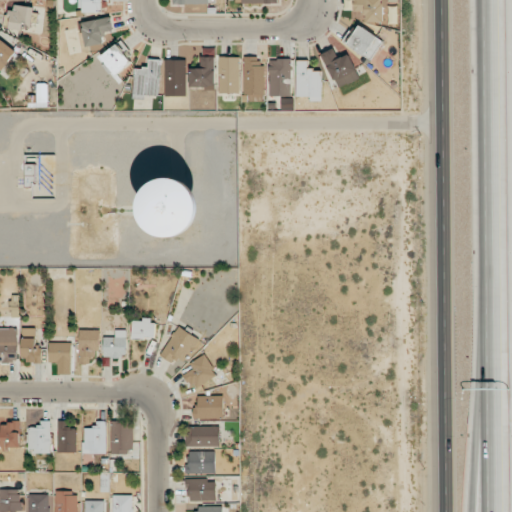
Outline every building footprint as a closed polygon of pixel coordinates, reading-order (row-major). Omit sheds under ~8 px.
[(384,0),(353,0),(353,11),(366,11),(366,21),(385,22),(384,0)] [(35,8),(10,3),(7,26),(31,30),(35,8)] [(398,6),(385,6),(385,23),(397,23),(398,6)] [(105,43),(103,32),(114,30),(111,16),(82,22),(87,47),(105,43)] [(383,39),(360,25),(347,46),(371,60),(383,39)] [(0,38),(0,66),(3,69),(17,52),(0,38)] [(101,56),(116,75),(132,62),(118,43),(101,56)] [(357,70),(349,53),(339,58),(334,48),(321,54),(335,81),(357,70)] [(216,56),(202,56),(202,68),(191,68),(191,88),(216,88),(216,56)] [(244,94),(265,94),(265,65),(259,65),(259,57),(245,56),(244,94)] [(240,57),(220,57),(220,93),(241,93),(240,57)] [(149,68),(135,67),(134,95),(160,96),(161,59),(149,59),(149,68)] [(187,60),(166,59),(166,96),(187,96),(187,60)] [(291,59),(270,59),(270,96),(291,96),(291,59)] [(296,96),(310,97),(310,101),(321,101),(322,69),(309,69),(309,60),(297,60),(296,96)] [(48,107),(48,83),(38,83),(37,107),(48,107)] [(26,190),(54,190),(54,155),(26,155),(26,190)] [(204,235),(205,181),(153,180),(152,235),(204,235)] [(155,319),(133,319),(133,338),(154,338),(155,319)] [(160,355),(173,363),(177,357),(184,361),(199,338),(179,326),(160,355)] [(0,361),(18,361),(17,328),(0,327),(0,361)] [(22,361),(41,362),(42,349),(36,349),(36,328),(23,328),(22,361)] [(90,364),(91,357),(98,357),(99,330),(80,329),(79,363),(90,364)] [(104,337),(104,357),(127,357),(126,330),(115,330),(115,336),(104,337)] [(72,343),(50,343),(50,362),(59,362),(59,373),(72,374),(72,343)] [(190,362),(194,369),(185,373),(193,389),(217,377),(206,355),(190,362)] [(194,418),(224,418),(224,395),(199,396),(199,406),(194,406),(194,418)] [(59,452),(77,452),(76,429),(69,429),(68,420),(58,421),(59,452)] [(29,427),(29,453),(51,453),(51,421),(40,421),(41,427),(29,427)] [(106,453),(107,421),(94,421),(94,427),(84,427),(84,453),(106,453)] [(20,449),(21,422),(2,422),(1,449),(20,449)] [(111,453),(133,453),(134,423),(112,422),(111,453)] [(220,446),(220,426),(186,426),(187,446),(220,446)] [(216,473),(216,451),(190,451),(190,463),(186,463),(186,473),(216,473)] [(188,479),(189,501),(217,500),(216,479),(188,479)] [(0,511),(10,511),(24,511),(24,490),(0,490),(0,511)] [(55,511),(78,511),(78,492),(56,492),(55,511)] [(49,511),(49,494),(29,494),(29,511),(49,511)] [(134,511),(135,495),(114,495),(113,511),(134,511)] [(104,511),(104,500),(86,501),(85,511),(104,511)]
